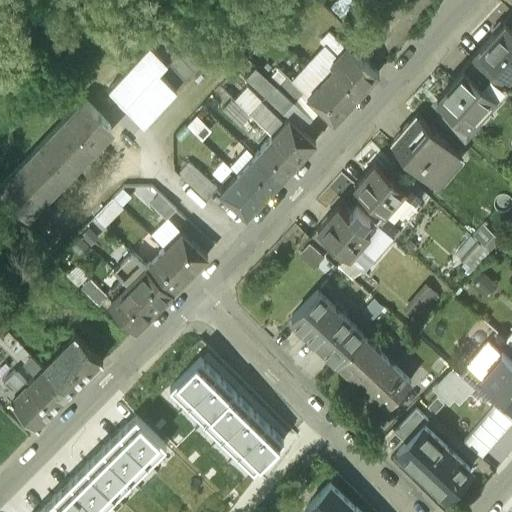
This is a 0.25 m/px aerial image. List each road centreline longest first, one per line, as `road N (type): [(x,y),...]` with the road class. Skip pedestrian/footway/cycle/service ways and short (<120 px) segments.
road 1 (residential): [(241,253),(476,0)]
road 2 (residential): [(413,511),(197,298)]
road 3 (residential): [(0,498),(197,298)]
road 4 (unknown): [(155,171),(233,59)]
